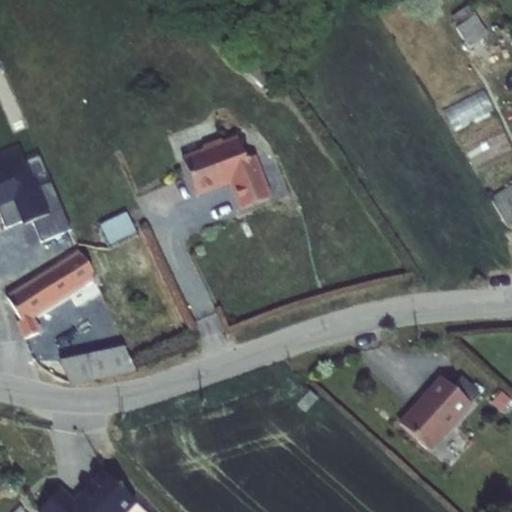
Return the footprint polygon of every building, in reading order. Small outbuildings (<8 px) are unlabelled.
[(452,18),(458,28),(475,17),(468,6),(452,18)] [(458,28),(456,29),(469,49),(489,35),(475,16),(475,17),(458,28)] [(507,29),(500,32),(504,42),(511,39),(507,29)] [(483,91),(443,110),(454,131),(493,111),(483,91)] [(238,211),(271,200),(256,158),(246,161),(238,137),(222,143),(221,140),(203,147),(204,150),(182,158),(197,199),(229,187),(238,211)] [(41,244),(71,232),(51,182),(34,190),(21,161),(0,169),(0,215),(6,230),(25,222),(23,218),(29,216),(41,244)] [(511,185),(490,199),(507,227),(511,224),(511,185)] [(111,251),(139,238),(126,214),(100,227),(111,251)] [(16,324),(24,341),(42,334),(34,320),(93,283),(92,280),(93,273),(80,251),(6,297),(20,323),(16,324)] [(124,349),(60,363),(70,388),(135,374),(124,349)] [(440,378),(398,423),(430,453),(472,407),(470,405),(452,389),(440,378)] [(462,378),(452,389),(470,405),(481,395),(462,378)] [(309,392),(296,406),(305,413),(317,399),(309,392)] [(511,401),(502,392),(492,404),(501,413),(511,401)] [(57,492),(39,511),(125,511),(133,503),(100,473),(71,505),(57,492)]
